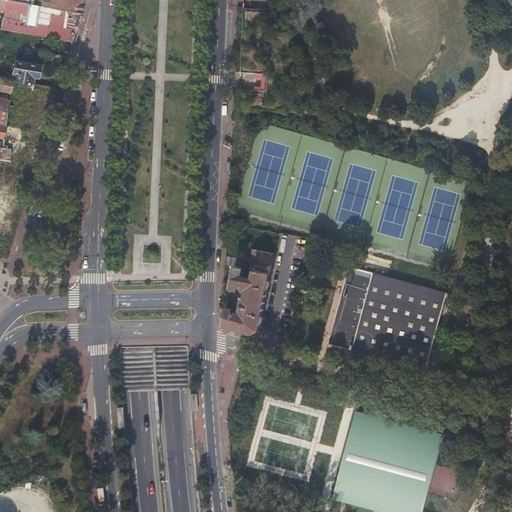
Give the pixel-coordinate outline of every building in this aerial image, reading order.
[(49,7),(81,13),(85,0),(49,0),(49,6),(49,7)] [(238,10),(235,74),(260,75),(259,91),(234,90),(233,109),(279,112),(281,75),(282,75),(282,71),(291,71),(291,61),(283,61),(285,24),(285,0),(265,0),(264,10),(238,10)] [(45,5),(40,35),(73,41),(81,13),(49,7),(49,6),(45,5)] [(51,64),(65,67),(68,57),(41,52),(40,58),(51,61),(51,64)] [(11,80),(31,83),(33,76),(37,77),(39,65),(15,61),(14,63),(9,63),(7,64),(5,73),(6,76),(12,77),(11,80)] [(0,89),(9,91),(11,80),(0,77),(0,89)] [(0,96),(0,124),(5,126),(8,99),(5,97),(0,96)] [(10,159),(11,148),(0,146),(0,171),(31,175),(32,161),(10,159)] [(0,211),(0,259),(12,257),(11,249),(19,248),(17,233),(8,235),(4,211),(0,211)] [(270,272),(274,253),(256,249),(254,249),(252,259),(254,259),(253,261),(249,260),(247,268),(256,269),(270,272)] [(249,260),(226,255),(225,263),(235,265),(244,267),(247,268),(249,260)] [(258,329),(270,272),(256,269),(255,275),(250,274),(250,276),(246,275),(247,273),(243,272),(244,267),(235,265),(235,267),(231,288),(239,289),(240,287),(243,288),(245,290),(241,310),(237,312),(235,311),(235,309),(227,307),(223,325),(251,333),(258,329)] [(329,345),(425,369),(446,293),(367,272),(349,268),(329,345)] [(431,511),(452,439),(364,415),(340,501),(380,511),(431,511)]
